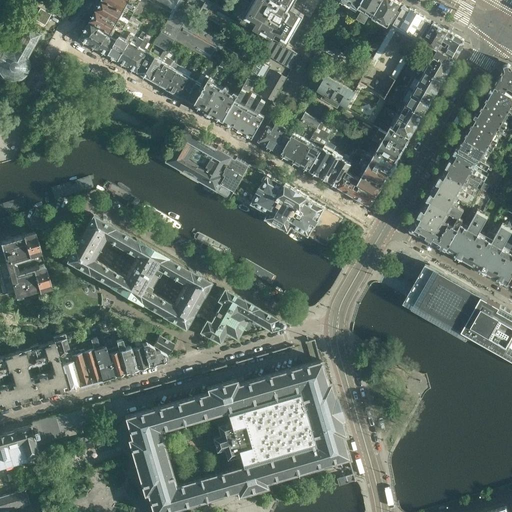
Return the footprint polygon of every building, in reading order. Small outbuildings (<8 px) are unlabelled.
[(121,15),(124,9),(107,0),(102,0),(98,9),(126,25),(129,20),(121,15)] [(139,4),(132,0),(107,0),(124,9),(126,11),(127,9),(125,8),(128,4),(136,8),(139,4)] [(179,0),(140,0),(139,4),(136,8),(129,20),(126,25),(124,30),(120,36),(119,35),(117,40),(109,54),(119,60),(128,44),(130,45),(131,44),(135,37),(130,34),(126,41),(123,39),(134,19),(134,20),(145,0),(153,0),(173,11),(179,0)] [(164,58),(175,39),(183,26),(193,8),(197,0),(179,0),(173,11),(149,53),(139,71),(153,79),(164,58)] [(204,0),(212,4),(214,0),(197,0),(193,8),(199,11),(204,0)] [(228,13),(212,4),(204,0),(199,11),(235,31),(241,21),(228,13)] [(228,13),(235,0),(214,0),(212,4),(228,13)] [(253,0),(251,3),(246,0),(241,0),(233,14),(249,24),(251,21),(256,24),(255,27),(274,38),(276,35),(281,39),(280,41),(287,46),(294,33),(298,26),(305,14),(296,8),(300,0),(253,0)] [(359,6),(362,0),(341,0),(340,1),(357,10),(359,6)] [(374,15),(382,0),(362,0),(359,6),(364,9),(362,9),(358,17),(366,21),(370,14),(370,12),(374,15)] [(389,25),(401,3),(402,3),(397,0),(382,0),(374,15),(373,16),(389,25)] [(397,79),(421,38),(431,20),(430,19),(429,20),(425,17),(425,16),(424,15),(411,8),(410,7),(410,8),(405,6),(405,5),(404,4),(370,63),(376,67),(400,25),(415,34),(391,76),(397,79)] [(126,25),(98,9),(92,20),(101,25),(112,31),(116,25),(124,30),(126,25)] [(28,58),(27,57),(41,34),(40,33),(41,31),(38,30),(44,21),(43,20),(45,17),(38,13),(29,27),(26,26),(13,48),(11,47),(6,48),(5,51),(0,47),(0,73),(1,74),(2,75),(3,76),(4,77),(5,78),(6,79),(7,79),(9,80),(10,80),(12,80),(14,81),(16,80),(17,80),(18,80),(20,79),(22,78),(24,77),(25,75),(26,74),(27,74),(28,72),(28,71),(28,70),(29,69),(29,68),(29,67),(29,66),(29,64),(29,63),(29,62),(29,61),(28,59),(28,58)] [(91,44),(99,30),(101,25),(92,20),(81,38),(91,44)] [(443,40),(449,30),(448,30),(434,21),(423,39),(438,48),(441,44),(443,40)] [(191,48),(199,35),(183,26),(175,39),(191,48)] [(301,36),(304,30),(298,26),(294,33),(301,36)] [(101,49),(109,35),(99,30),(91,44),(101,49)] [(456,58),(465,42),(464,39),(449,30),(443,40),(447,42),(445,46),(441,44),(438,48),(456,58)] [(210,59),(214,52),(220,42),(201,31),(199,35),(191,48),(210,59)] [(129,65),(147,34),(142,32),(135,45),(131,44),(130,45),(128,44),(119,60),(129,65)] [(149,53),(143,50),(151,37),(147,34),(129,65),(139,71),(149,53)] [(109,54),(117,40),(109,35),(101,49),(109,54)] [(300,54),(287,46),(272,37),(263,52),(292,69),(300,54)] [(220,55),(226,45),(220,42),(214,52),(220,55)] [(450,69),(456,58),(438,48),(437,50),(433,48),(429,57),(432,58),(430,61),(435,64),(437,61),(450,69)] [(450,69),(437,61),(435,64),(430,61),(432,58),(429,57),(422,53),(417,50),(411,61),(443,80),(450,69)] [(160,83),(172,63),(164,58),(153,79),(160,83)] [(262,79),(270,65),(259,59),(252,73),(262,79)] [(443,80),(411,61),(404,73),(413,78),(419,81),(418,82),(423,85),(424,84),(437,91),(443,80)] [(168,88),(180,67),(172,63),(160,83),(168,88)] [(505,91),(509,85),(511,79),(511,65),(509,64),(508,65),(506,65),(505,65),(495,84),(505,91)] [(180,94),(191,74),(180,67),(168,88),(180,94)] [(188,99),(199,78),(191,74),(180,94),(188,99)] [(195,103),(211,76),(207,74),(203,80),(199,78),(188,99),(195,103)] [(274,100),(286,78),(279,74),(266,96),(274,100)] [(355,91),(326,75),(319,88),(348,105),(355,91)] [(205,109),(219,84),(214,81),(215,79),(211,76),(195,103),(205,109)] [(246,104),(240,101),(247,90),(251,89),(256,81),(249,77),(240,93),(225,120),(236,126),(241,116),(239,115),(246,104)] [(437,91),(424,84),(423,85),(418,82),(419,81),(413,78),(407,88),(431,101),(437,91)] [(215,114),(229,90),(231,87),(226,85),(225,87),(219,84),(205,109),(215,115),(215,114)] [(511,94),(505,91),(495,84),(490,93),(511,105),(511,94)] [(431,101),(407,88),(401,99),(406,102),(424,113),(431,101)] [(225,120),(240,93),(236,90),(234,93),(229,90),(215,114),(225,120)] [(511,105),(490,93),(485,102),(505,114),(508,109),(511,111),(511,105)] [(265,116),(260,113),(267,101),(262,98),(256,110),(251,107),(257,97),(252,94),(246,104),(239,115),(241,116),(236,126),(254,137),(265,116)] [(417,125),(424,113),(406,102),(399,114),(417,125)] [(503,118),(505,114),(485,102),(480,110),(507,126),(509,122),(503,118)] [(507,126),(480,110),(475,119),(495,131),(498,127),(504,130),(507,126)] [(311,169),(324,145),(334,127),(306,111),(294,132),(297,134),(299,130),(300,130),(304,124),(301,123),(304,119),(317,126),(311,137),(317,140),(315,143),(314,142),(301,164),(311,169)] [(350,122),(353,116),(344,111),(341,117),(350,122)] [(410,136),(417,125),(399,114),(393,126),(410,136)] [(271,147),(283,125),(272,118),(259,140),(271,147)] [(493,135),(495,131),(475,119),(470,128),(497,143),(499,139),(493,135)] [(410,136),(393,126),(391,126),(388,132),(375,124),(371,130),(377,133),(404,148),(410,137),(410,136)] [(282,153),(291,137),(285,134),(288,128),(283,125),(271,147),(282,153)] [(250,164),(237,156),(236,157),(234,156),(235,155),(218,145),(218,146),(201,137),(202,136),(186,127),(166,161),(182,170),(181,171),(199,181),(199,180),(218,191),(218,190),(231,198),(234,192),(250,164)] [(497,143),(470,128),(465,136),(485,148),(488,144),(494,148),(497,143)] [(292,159),(304,138),(297,134),(294,132),(291,137),(282,153),(292,159)] [(404,148),(377,133),(374,138),(381,142),(377,149),(397,160),(404,148)] [(483,153),(485,148),(465,136),(459,145),(495,165),(500,157),(495,154),(491,161),(486,158),(487,155),(483,153)] [(301,164),(314,142),(315,143),(317,140),(311,137),(309,141),(304,138),(292,159),(301,164)] [(320,175),(334,151),(324,145),(311,169),(320,175)] [(495,165),(459,145),(455,153),(455,154),(475,165),(478,161),(492,170),(495,165)] [(330,180),(343,156),(339,154),(341,150),(336,147),(334,151),(320,175),(330,180)] [(390,172),(397,160),(377,149),(374,155),(367,151),(364,156),(390,172)] [(473,169),(475,165),(455,154),(450,162),(485,182),(487,178),(473,169)] [(339,185),(345,176),(348,169),(353,162),(343,156),(330,180),(339,185)] [(390,172),(364,156),(361,161),(364,162),(361,167),(365,170),(364,172),(383,183),(390,172)] [(485,182),(450,162),(446,170),(466,182),(468,178),(483,186),(485,182)] [(323,205),(317,202),(308,197),(309,195),(308,195),(302,192),(303,192),(292,186),(287,183),(286,182),(285,184),(270,175),(268,174),(265,172),(250,164),(234,192),(245,198),(249,200),(252,201),(252,202),(266,210),(266,209),(269,211),(266,217),(289,230),(292,225),(295,226),(295,227),(309,235),(309,234),(313,236),(312,237),(327,245),(343,217),(328,209),(325,207),(323,205)] [(501,180),(506,172),(495,165),(492,170),(490,174),(501,180)] [(383,183),(364,172),(361,177),(348,169),(345,176),(377,194),(383,183)] [(466,182),(446,170),(445,170),(441,178),(473,197),(476,198),(478,194),(464,186),(466,182)] [(511,186),(511,175),(506,172),(501,180),(511,186)] [(52,187),(55,199),(94,187),(91,175),(52,187)] [(377,194),(345,176),(339,185),(370,203),(372,202),(377,194)] [(473,197),(441,178),(436,186),(456,198),(466,204),(468,200),(470,201),(473,197)] [(103,187),(103,188),(133,208),(134,208),(135,208),(135,207),(136,207),(137,207),(137,206),(138,206),(138,205),(138,204),(138,203),(137,202),(137,201),(109,181),(108,181),(107,181),(106,182),(105,182),(104,183),(103,184),(103,185),(103,186),(103,187)] [(454,202),(456,198),(436,186),(431,195),(466,215),(469,211),(454,202)] [(466,215),(431,195),(426,203),(427,203),(447,215),(449,211),(459,216),(464,219),(466,215)] [(0,203),(0,216),(29,209),(25,197),(0,203)] [(447,215),(427,203),(422,211),(448,226),(450,222),(445,219),(447,215)] [(143,211),(173,228),(176,230),(178,231),(180,231),(182,231),(183,230),(183,229),(182,227),(181,226),(179,225),(176,223),(146,206),(143,211)] [(459,254),(483,214),(477,210),(466,228),(460,225),(447,247),(456,252),(459,254)] [(448,226),(422,211),(417,219),(438,231),(440,227),(445,231),(448,226)] [(284,323),(283,322),(283,321),(277,318),(257,307),(258,307),(243,298),(243,299),(224,288),(223,289),(217,299),(222,301),(219,305),(202,295),(202,294),(203,294),(210,282),(211,280),(208,279),(202,276),(193,271),(188,268),(187,268),(167,256),(135,238),(115,227),(115,226),(95,215),(92,213),(84,227),(85,227),(74,246),(66,260),(69,261),(89,272),(109,284),(121,291),(119,296),(126,300),(129,295),(141,302),(162,313),(162,314),(182,325),(184,327),(192,313),(193,311),(206,319),(200,330),(219,341),(219,343),(238,338),(236,337),(248,316),(270,329),(283,325),(284,324),(284,323)] [(485,238),(478,235),(488,217),(483,214),(459,254),(464,257),(472,261),(485,238)] [(447,248),(447,247),(460,225),(464,219),(459,216),(455,224),(450,222),(448,226),(445,231),(443,234),(438,242),(447,248)] [(438,231),(417,219),(413,225),(414,229),(421,232),(438,242),(443,234),(438,231)] [(484,268),(507,228),(501,224),(491,242),(485,238),(472,261),(480,266),(484,268)] [(509,252),(503,248),(511,232),(511,230),(507,228),(484,268),(488,270),(496,275),(509,252)] [(38,263),(39,261),(37,255),(36,255),(35,255),(34,253),(40,251),(34,230),(0,240),(0,242),(14,288),(13,288),(15,294),(38,287),(39,289),(51,285),(44,264),(38,266),(37,263),(38,263)] [(195,238),(195,239),(195,240),(195,241),(196,242),(197,243),(220,256),(222,257),(223,257),(224,257),(226,257),(227,257),(228,257),(229,257),(230,256),(230,255),(230,254),(229,253),(229,252),(228,250),(227,249),(227,248),(225,248),(201,234),(200,234),(199,234),(198,234),(196,235),(196,236),(195,238)] [(0,292),(13,288),(14,288),(0,242),(0,292)] [(509,282),(511,275),(511,253),(509,252),(496,275),(509,282)] [(239,268),(271,286),(276,277),(244,259),(239,268)] [(511,311),(493,301),(430,265),(407,304),(460,334),(463,329),(511,356),(511,311)] [(158,334),(154,333),(138,323),(135,329),(145,335),(143,337),(152,343),(158,334)] [(80,384),(91,381),(82,350),(79,342),(85,341),(82,328),(65,333),(80,384)] [(125,371),(116,340),(113,332),(106,334),(107,338),(105,338),(107,346),(105,346),(114,374),(116,373),(116,374),(125,371)] [(80,384),(65,333),(61,334),(62,337),(57,339),(56,336),(53,337),(54,340),(68,388),(80,384)] [(168,355),(174,344),(159,335),(152,346),(168,355)] [(114,374),(105,346),(99,348),(96,337),(90,339),(93,347),(102,378),(114,374)] [(147,365),(140,338),(138,337),(134,338),(136,346),(130,348),(136,368),(147,365)] [(168,355),(152,346),(140,338),(147,365),(173,357),(168,355)] [(136,368),(130,348),(130,346),(124,347),(122,339),(116,340),(125,371),(136,368)] [(68,388),(54,340),(15,351),(29,399),(68,388)] [(102,378),(93,347),(82,350),(91,381),(102,378)] [(15,351),(0,355),(0,407),(29,399),(15,351)] [(236,490),(237,495),(267,486),(266,481),(348,457),(349,457),(343,435),(346,434),(341,418),(342,418),(336,396),(335,396),(330,380),(327,381),(321,359),(319,360),(238,383),(236,379),(206,387),(207,392),(124,416),(130,437),(127,438),(128,441),(143,494),(147,493),(152,511),(164,511),(189,505),(236,490)] [(114,415),(111,405),(110,405),(108,400),(97,403),(101,419),(114,415)] [(60,431),(101,419),(97,403),(32,422),(32,423),(32,424),(31,425),(30,425),(34,438),(36,444),(61,436),(60,431)] [(120,436),(120,423),(112,423),(93,428),(97,443),(120,436)] [(38,453),(36,444),(34,438),(30,425),(29,425),(28,425),(16,429),(14,429),(15,430),(2,434),(2,433),(1,434),(1,433),(0,433),(0,434),(0,435),(0,434),(0,467),(5,466),(12,464),(27,460),(27,462),(33,461),(32,455),(37,454),(38,453)] [(47,482),(41,462),(37,463),(43,483),(47,482)] [(355,480),(354,478),(353,473),(337,478),(338,485),(355,480)] [(17,511),(30,507),(25,489),(20,490),(0,496),(0,511),(17,511)]
